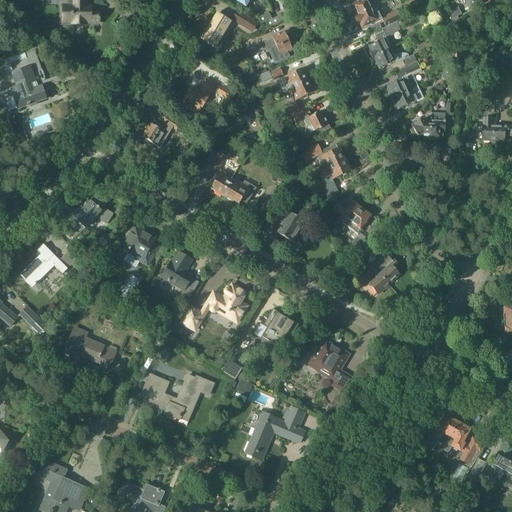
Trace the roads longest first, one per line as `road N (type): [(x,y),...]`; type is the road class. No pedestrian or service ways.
road 1 (residential): [(425,360),(81,144)]
road 2 (residential): [(310,511),(0,374)]
road 3 (residential): [(474,272),(422,238),(310,0)]
road 4 (residential): [(331,511),(425,360)]
road 5 (residential): [(81,144),(178,0)]
